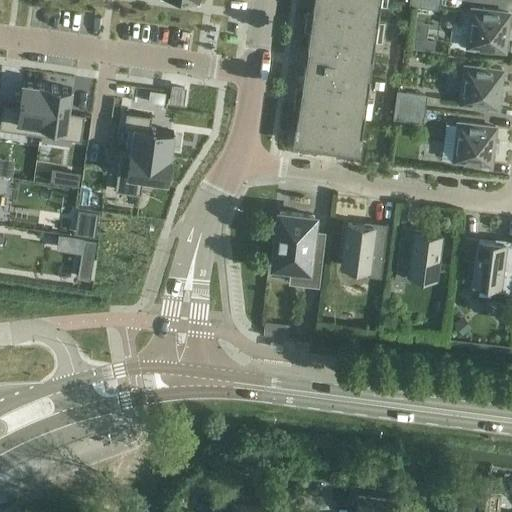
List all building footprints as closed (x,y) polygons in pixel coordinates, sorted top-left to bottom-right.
[(358,152),(371,63),(379,0),(313,0),(307,48),(310,49),(307,69),(303,68),(293,143),(358,152)] [(437,8),(438,0),(410,0),(410,4),(437,8)] [(511,38),(511,27),(507,27),(508,13),(471,9),(466,46),(503,51),(505,38),(511,38)] [(412,36),(410,47),(424,50),(433,51),(435,40),(426,39),(412,36)] [(504,95),(505,84),(500,84),(501,71),(464,66),(459,103),(497,108),(498,95),(504,95)] [(3,103),(0,120),(0,127),(37,133),(44,84),(21,80),(18,106),(3,103)] [(171,83),(169,102),(181,103),(183,85),(171,83)] [(44,84),(37,133),(79,140),(83,116),(68,114),(72,88),(44,84)] [(149,90),(147,102),(163,104),(165,92),(149,90)] [(421,122),(425,96),(397,92),(394,118),(421,122)] [(125,112),(119,149),(170,157),(173,131),(149,128),(151,116),(125,112)] [(497,152),(498,141),(493,141),(495,127),(458,123),(453,160),(490,164),(492,151),(497,152)] [(119,149),(113,189),(140,193),(142,177),(166,181),(170,157),(119,149)] [(51,167),(49,181),(64,183),(66,169),(51,167)] [(310,239),(313,216),(278,212),(276,231),(273,230),(271,244),(275,244),(272,264),(305,268),(303,285),(318,287),(323,241),(310,239)] [(75,222),(74,233),(94,236),(96,225),(75,222)] [(384,226),(346,222),(340,267),(365,270),(365,275),(380,277),(386,224),(384,224),(384,226)] [(435,279),(441,234),(403,229),(403,226),(401,225),(394,279),(409,281),(410,276),(435,279)] [(82,238),(76,277),(89,279),(95,240),(82,238)] [(462,239),(461,250),(474,251),(475,240),(462,239)] [(472,289),(471,296),(503,300),(504,293),(511,294),(511,285),(511,243),(506,242),(477,239),(471,284),(472,284),(471,289),(472,289)] [(287,336),(289,323),(264,320),(262,333),(287,336)] [(227,462),(234,465),(247,460),(242,448),(224,454),(227,462)] [(385,476),(383,492),(397,493),(399,477),(385,476)] [(455,486),(454,498),(464,500),(465,488),(455,486)] [(355,511),(409,511),(410,502),(399,501),(400,498),(358,493),(355,511)] [(260,511),(261,504),(252,503),(228,500),(226,500),(217,499),(215,511),(260,511)] [(447,511),(457,511),(459,504),(449,503),(447,511)]
